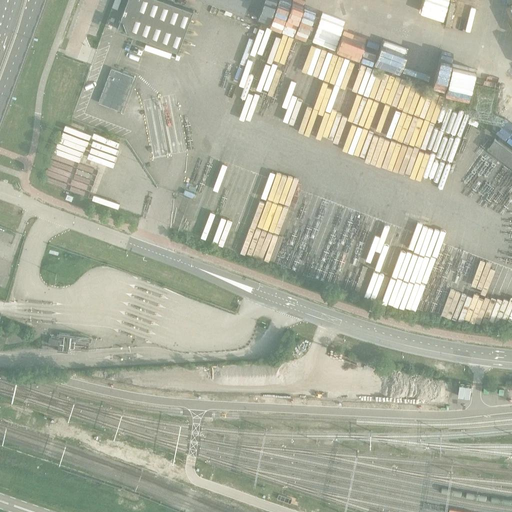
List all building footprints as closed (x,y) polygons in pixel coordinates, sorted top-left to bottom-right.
[(122,31),(105,77),(115,81),(109,98),(138,108),(140,102),(166,112),(170,101),(202,14),(163,0),(127,0),(117,29),(122,31)] [(250,0),(201,0),(245,16),(250,0)] [(113,6),(110,15),(115,17),(119,8),(113,6)] [(511,167),(511,151),(495,139),(488,149),(511,167)] [(89,341),(69,338),(70,335),(60,333),(59,339),(49,338),(48,344),(58,345),(58,351),(68,352),(68,348),(88,351),(89,341)]
